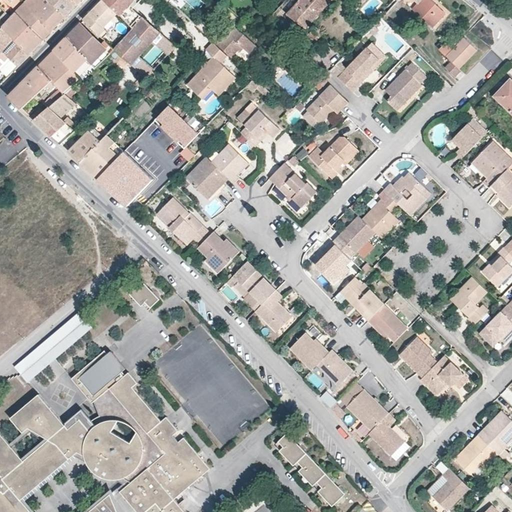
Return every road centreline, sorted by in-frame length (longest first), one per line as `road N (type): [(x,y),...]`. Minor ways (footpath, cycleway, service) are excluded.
road 1 (residential): [(0,101),(307,398),(389,497)]
road 2 (residential): [(280,260),(445,437)]
road 3 (residential): [(393,146),(280,260)]
road 4 (residential): [(511,39),(459,94),(432,105),(404,134)]
road 5 (residential): [(93,0),(0,97)]
road 6 (residential): [(491,222),(404,134)]
